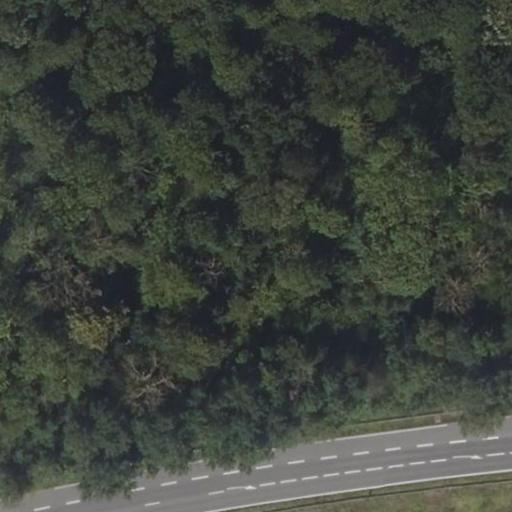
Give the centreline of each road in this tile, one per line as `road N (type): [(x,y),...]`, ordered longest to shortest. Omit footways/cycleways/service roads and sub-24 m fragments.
road 1 (secondary): [(511,434),(293,479)]
road 2 (secondary): [(293,479),(511,453)]
road 3 (secondary): [(113,511),(293,479)]
